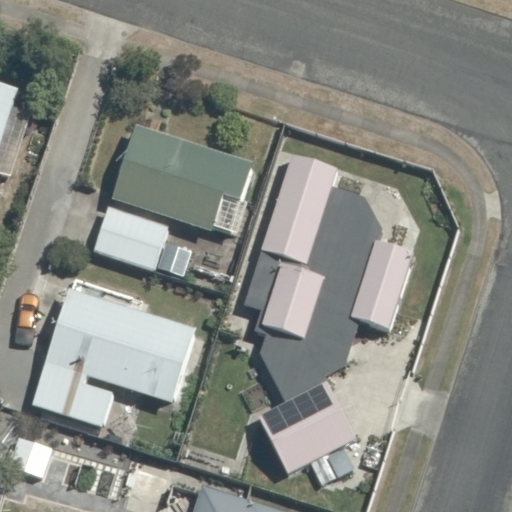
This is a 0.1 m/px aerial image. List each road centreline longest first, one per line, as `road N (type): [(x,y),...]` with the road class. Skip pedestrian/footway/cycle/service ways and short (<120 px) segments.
road 1 (residential): [(511,73),(277,0)]
road 2 (residential): [(467,511),(511,376)]
